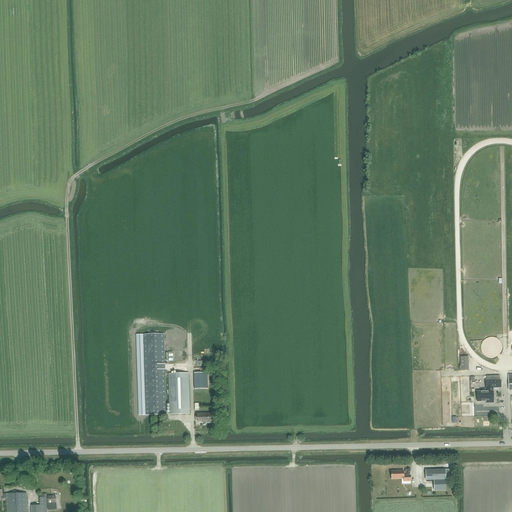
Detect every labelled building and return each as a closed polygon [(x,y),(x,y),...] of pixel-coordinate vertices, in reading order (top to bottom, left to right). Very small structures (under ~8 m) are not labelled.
[(164,334),(158,334),(158,330),(148,331),(148,335),(143,335),(146,415),(166,415),(164,334)] [(460,357),(461,371),(469,371),(468,357),(460,357)] [(195,389),(208,388),(207,372),(194,373),(195,389)] [(170,414),(190,414),(188,373),(169,374),(170,414)] [(486,388),(486,392),(477,392),(477,401),(489,401),(489,403),(493,402),(493,392),(493,387),(501,387),(501,380),(500,380),(500,375),(486,376),(486,380),(486,388)] [(197,414),(197,416),(195,416),(195,419),(198,419),(198,422),(205,422),(205,423),(212,422),(212,413),(197,414)] [(425,470),(425,480),(446,480),(445,470),(425,470)] [(404,471),(391,471),(391,479),(404,479),(403,482),(411,481),(410,475),(404,475),(404,471)] [(27,511),(26,493),(7,494),(7,498),(7,511),(27,511)] [(40,505),(36,505),(36,511),(46,511),(46,494),(39,494),(39,497),(40,497),(40,505)] [(55,496),(47,496),(48,510),(56,510),(56,496),(55,496)]
